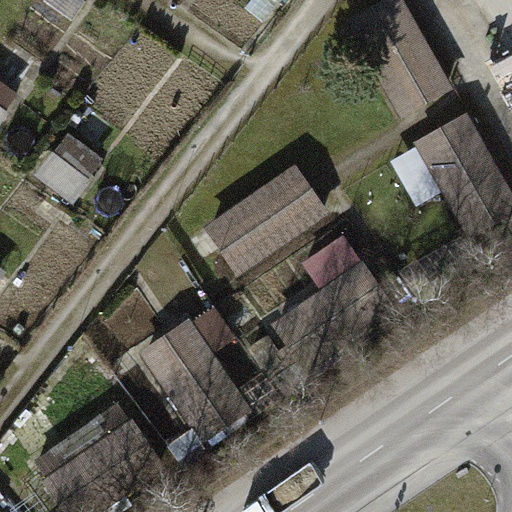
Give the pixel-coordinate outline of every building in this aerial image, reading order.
[(453,90),(404,0),(396,0),(353,23),(404,116),(453,90)] [(0,128),(22,100),(0,83),(0,128)] [(511,192),(471,117),(419,144),(479,254),(511,235),(511,192)] [(106,162),(72,136),(40,179),(74,204),(106,162)] [(331,216),(299,169),(209,231),(242,278),(331,216)] [(399,314),(367,267),(278,327),(310,374),(399,314)] [(0,286),(9,275),(0,268),(0,286)] [(254,412),(192,323),(144,356),(205,445),(254,412)] [(100,511),(164,468),(133,423),(46,483),(66,511),(100,511)]
